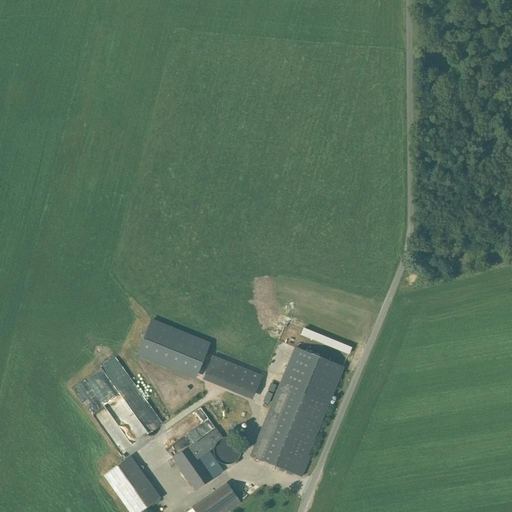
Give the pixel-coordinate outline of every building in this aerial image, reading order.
[(151,318),(136,355),(195,380),(209,346),(210,342),(151,318)] [(212,357),(203,378),(249,397),(258,376),(212,357)] [(98,374),(90,380),(114,421),(114,424),(113,424),(121,425),(133,445),(150,435),(137,413),(148,406),(149,404),(120,358),(119,368),(123,368),(127,375),(125,386),(130,387),(122,391),(115,390),(113,387),(113,384),(107,374),(101,378),(98,374)] [(280,385),(250,456),(301,477),(309,456),(306,455),(327,404),(280,385)] [(215,428),(173,457),(196,490),(223,471),(209,451),(213,448),(214,447),(215,445),(216,443),(217,442),(218,441),(220,439),(222,438),(215,428)] [(225,438),(222,438),(220,439),(218,441),(217,442),(216,443),(215,445),(214,447),(213,448),(213,451),(214,454),(215,457),(216,460),(218,462),(221,463),(224,464),(227,465),(230,465),(233,464),(235,462),(237,460),(239,457),(240,455),(241,452),(240,449),(239,446),(238,443),(236,441),(234,439),(231,438),(228,437),(225,438)] [(124,461),(105,475),(131,511),(139,511),(158,498),(129,457),(124,461)] [(227,483),(186,511),(219,511),(221,511),(222,511),(226,511),(240,503),(227,483)]
